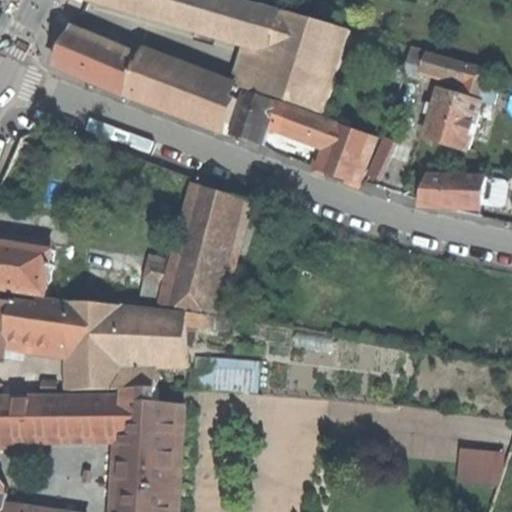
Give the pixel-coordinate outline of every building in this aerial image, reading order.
[(265,93),(327,115),(353,32),(289,12),(288,14),(241,0),(120,0),(279,46),(269,76),(246,67),(240,88),(242,89),(264,97),(265,93)] [(94,36),(78,29),(59,67),(130,98),(231,135),(243,100),(238,98),(242,89),(240,88),(146,57),(94,36)] [(453,147),(472,153),(487,103),(497,106),(501,92),(489,90),(495,73),(479,67),(415,48),(410,64),(471,82),(468,98),(446,90),(429,139),(453,147)] [(364,184),(381,138),(250,93),(236,136),(252,142),(267,147),(274,123),(333,145),(324,169),(364,184)] [(397,145),(388,141),(371,177),(380,181),(397,145)] [(509,185),(506,181),(434,175),(424,201),(469,203),(502,205),(506,201),(509,185)] [(167,304),(225,314),(254,205),(198,186),(177,271),(153,265),(149,278),(173,283),(167,304)] [(0,289),(49,296),(56,251),(5,243),(0,242),(0,289)] [(129,390),(150,390),(149,373),(193,372),(193,314),(166,309),(75,304),(45,298),(44,306),(16,302),(16,305),(0,301),(0,358),(8,360),(11,342),(76,349),(77,392),(129,390)] [(264,388),(263,357),(196,359),(197,390),(264,388)] [(129,403),(129,397),(0,398),(0,511),(172,511),(181,406),(129,403)] [(505,488),(511,452),(467,445),(461,481),(505,488)]
